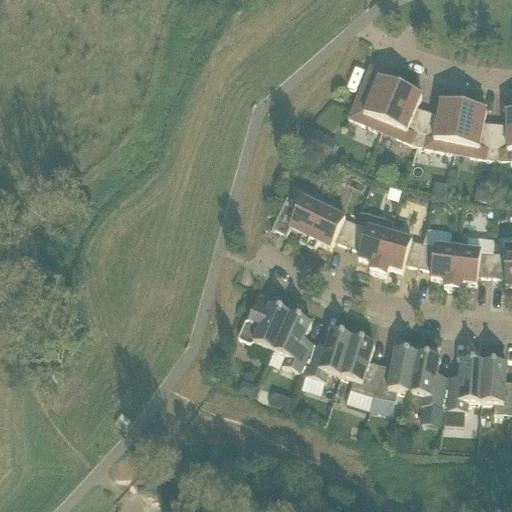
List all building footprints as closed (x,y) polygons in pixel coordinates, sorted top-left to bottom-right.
[(384,76),(370,71),(349,123),(382,137),(401,92),(380,84),(384,76)] [(401,92),(382,137),(418,151),(428,116),(417,113),(422,101),(401,92)] [(418,151),(455,158),(464,111),(441,107),(439,119),(428,116),(418,151)] [(464,111),(455,158),(493,165),(496,129),(484,128),(487,115),(464,111)] [(496,129),(493,165),(511,164),(511,116),(507,117),(507,129),(496,129)] [(307,135),(301,145),(313,153),(316,147),(314,140),(307,135)] [(315,157),(301,149),(297,156),(311,164),(315,157)] [(272,234),(287,241),(291,234),(303,240),(299,247),(307,251),(328,207),(294,190),(272,234)] [(488,206),(490,192),(477,190),(475,204),(488,206)] [(348,251),(357,228),(346,224),(332,217),(336,211),(328,207),(307,251),(314,254),(318,247),(332,253),(335,246),(348,251)] [(378,278),(392,232),(394,226),(361,217),(357,228),(348,251),(361,256),(358,264),(372,268),(370,276),(378,278)] [(419,272),(424,248),(412,246),(398,242),(400,234),(392,232),(378,278),(386,281),(389,273),(403,277),(405,269),(419,272)] [(453,295),(459,246),(451,245),(452,237),(428,234),(426,249),(424,248),(419,272),(432,275),(431,283),(446,285),(444,294),(453,295)] [(459,246),(453,295),(461,296),(462,287),(477,289),(478,281),(492,282),(493,258),(494,245),(469,241),(468,247),(459,246)] [(511,250),(505,251),(505,258),(493,258),(492,282),(505,283),(506,291),(511,290),(511,250)] [(273,306),(261,300),(250,325),(246,327),(239,341),(240,345),(250,349),(254,348),(274,357),(291,319),(271,311),(273,306)] [(304,345),(312,329),(291,319),(274,357),(286,362),(282,371),(303,380),(315,350),(304,345)] [(353,343),(331,336),(326,353),(315,350),(303,380),(325,387),(328,378),(341,382),(353,343)] [(370,367),(375,350),(353,343),(341,382),(354,386),(351,395),(373,402),(381,371),(370,367)] [(418,359),(396,355),(392,373),(381,371),(373,402),(396,406),(397,397),(410,399),(418,359)] [(437,381),(440,363),(418,359),(410,399),(423,402),(422,411),(444,416),(448,383),(437,381)] [(484,368),(461,366),(460,384),(448,383),(444,416),(445,416),(466,417),(468,417),(468,408),(481,408),(484,368)] [(511,387),(506,387),(507,369),(484,368),(481,408),(495,409),(494,419),(511,420),(511,387)] [(311,414),(300,410),(297,419),(308,423),(311,414)] [(465,433),(466,417),(445,416),(444,431),(465,433)]
